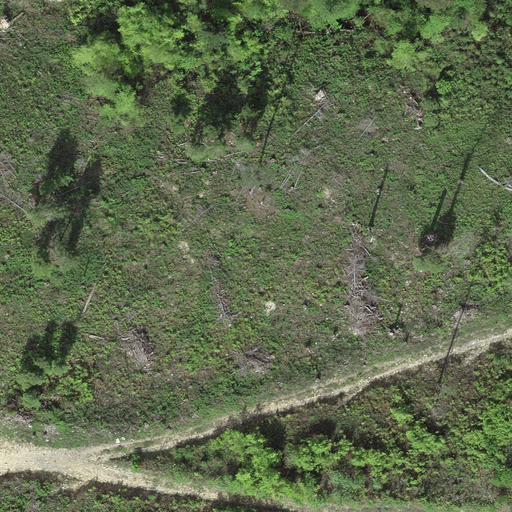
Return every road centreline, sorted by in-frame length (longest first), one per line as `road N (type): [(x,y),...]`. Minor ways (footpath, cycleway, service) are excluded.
road 1 (track): [(0,454),(210,426),(511,318)]
road 2 (track): [(0,451),(271,501),(496,511)]
